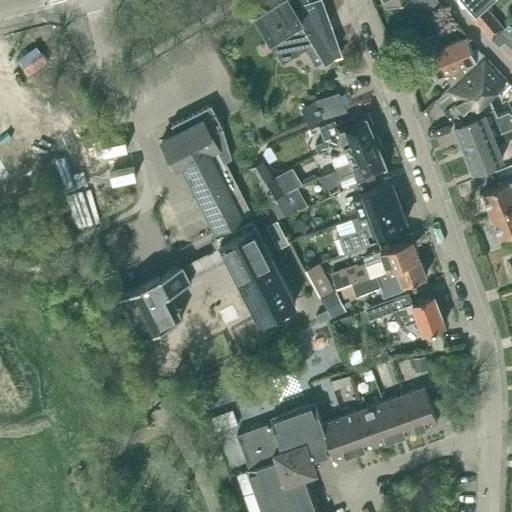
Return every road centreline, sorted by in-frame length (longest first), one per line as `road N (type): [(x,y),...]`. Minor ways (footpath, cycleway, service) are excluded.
road 1 (residential): [(360,0),(485,336),(490,437)]
road 2 (residential): [(355,511),(347,485),(490,437)]
